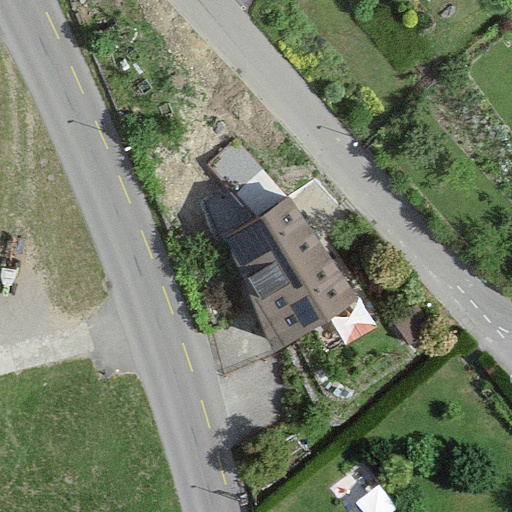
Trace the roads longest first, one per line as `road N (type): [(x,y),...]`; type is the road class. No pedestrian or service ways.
road 1 (tertiary): [(205,511),(92,177),(10,0)]
road 2 (residential): [(207,0),(356,178),(511,340)]
